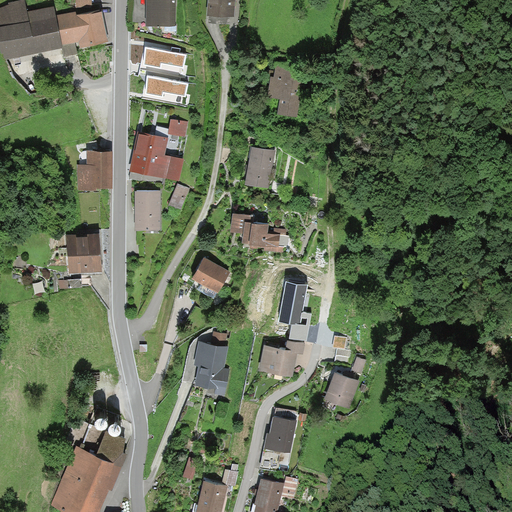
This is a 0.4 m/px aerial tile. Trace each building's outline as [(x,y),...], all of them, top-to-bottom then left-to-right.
[(63,48),(56,16),(55,7),(28,12),(26,0),(23,0),(9,2),(10,5),(0,8),(0,45),(2,54),(4,53),(6,61),(63,48)] [(176,0),(147,0),(147,27),(176,27),(176,0)] [(237,0),(209,0),(208,13),(234,15),(234,8),(237,8),(237,0)] [(79,11),(56,16),(63,48),(64,56),(67,56),(70,69),(81,67),(76,43),(79,43),(80,49),(110,43),(103,9),(79,14),(79,11)] [(162,60),(186,64),(188,51),(147,44),(144,65),(161,68),(162,60)] [(163,62),(163,69),(184,72),(184,64),(163,62)] [(279,104),(278,112),(297,115),(305,70),(276,65),(270,102),(279,104)] [(146,93),(164,95),(165,92),(188,94),(189,79),(149,74),(146,93)] [(139,131),(130,179),(163,182),(164,178),(180,182),(185,159),(183,159),(188,134),(186,134),(188,122),(171,120),(169,130),(157,126),(155,135),(139,131)] [(226,135),(225,147),(233,148),(234,135),(226,135)] [(252,147),(245,185),(268,189),(275,151),(252,147)] [(113,191),(113,152),(88,152),(88,166),(77,166),(77,191),(113,191)] [(179,184),(170,206),(180,210),(189,189),(179,184)] [(160,189),(135,190),(136,231),(161,231),(160,189)] [(254,217),(232,215),(231,233),(244,235),(244,243),(251,244),(251,247),(265,248),(265,250),(283,252),(284,248),(279,247),(280,235),(286,235),(286,230),(269,228),(269,225),(253,223),(254,217)] [(103,273),(100,234),(67,236),(69,275),(103,273)] [(230,272),(196,252),(180,278),(192,286),(195,281),(202,285),(217,294),(230,272)] [(81,280),(59,280),(59,288),(81,288),(81,280)] [(307,285),(286,282),(279,322),(292,324),(289,338),(307,341),(311,314),(302,313),(304,303),(307,285)] [(225,396),(231,367),(224,366),(229,345),(225,344),(228,331),(215,328),(213,340),(201,338),(196,361),(199,362),(196,380),(209,382),(207,392),(225,396)] [(263,344),(259,369),(293,376),(296,354),(303,355),(305,343),(288,340),(286,348),(263,344)] [(354,351),(338,348),(336,362),(351,365),(354,351)] [(366,361),(357,359),(354,369),(363,372),(366,361)] [(337,369),(326,396),(351,406),(361,379),(346,373),(337,369)] [(259,466),(276,470),(278,462),(288,464),(299,416),(274,411),(269,430),(267,430),(259,466)] [(113,487),(128,450),(122,447),(125,434),(106,426),(97,448),(76,443),(52,503),(74,511),(97,511),(109,485),(113,487)] [(190,455),(183,474),(193,477),(199,458),(190,455)] [(226,467),(222,481),(236,484),(239,470),(238,470),(239,464),(233,462),(231,469),(226,467)] [(262,475),(253,511),(255,511),(280,511),(276,511),(281,493),(294,496),(299,477),(288,474),(286,482),(262,475)] [(195,501),(193,511),(191,511),(190,511),(222,511),(229,483),(204,478),(199,501),(195,501)]
